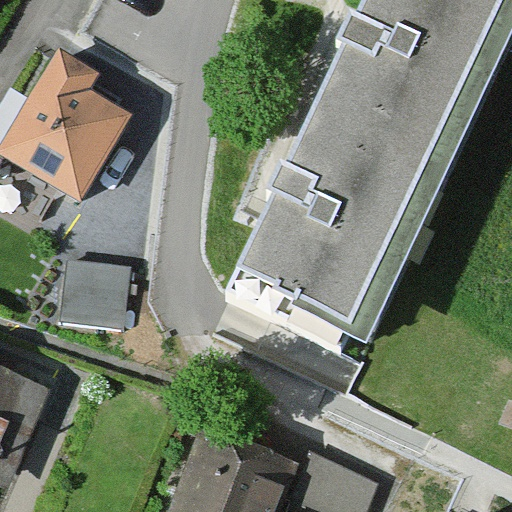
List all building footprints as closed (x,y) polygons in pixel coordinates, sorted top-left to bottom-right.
[(511,0),(368,0),(357,26),(355,32),(277,209),(232,313),(375,375),(511,61),(511,0)] [(0,122),(0,184),(61,218),(109,131),(65,107),(77,86),(33,62),(0,122)] [(123,315),(129,267),(71,259),(64,307),(123,315)] [(253,511),(267,475),(159,435),(130,511),(253,511)] [(368,511),(379,487),(315,462),(296,509),(303,511),(368,511)]
